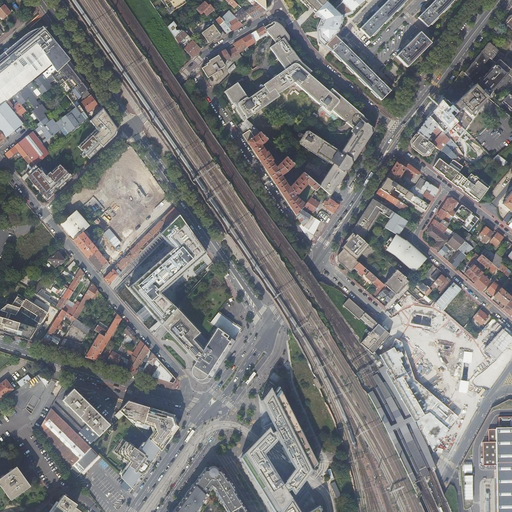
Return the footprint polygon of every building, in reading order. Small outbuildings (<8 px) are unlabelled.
[(184,0),(162,0),(172,13),(187,3),(184,0)] [(246,0),(252,5),(252,7),(245,11),(248,15),(252,18),(266,10),(252,0),(246,0)] [(252,0),(266,10),(264,0),(252,0)] [(299,0),(300,0),(305,6),(306,5),(309,8),(310,8),(311,7),(313,9),(316,12),(324,3),(327,1),(326,0),(299,0)] [(332,51),(341,42),(338,38),(335,36),(340,25),(341,16),(345,15),(350,13),(363,0),(341,0),(342,1),(335,9),(327,1),(316,12),(323,18),(319,28),(319,34),(320,40),(328,47),(332,51)] [(369,39),(406,0),(388,0),(379,9),(377,7),(375,10),(377,11),(367,21),(365,20),(363,22),(365,24),(360,29),(369,39)] [(427,27),(453,0),(434,0),(435,1),(425,11),(423,9),(421,11),(422,13),(418,18),(427,27)] [(196,10),(200,14),(203,11),(206,16),(213,9),(210,5),(211,4),(209,3),(207,5),(204,2),(196,10)] [(4,5),(0,7),(0,15),(1,16),(0,16),(0,17),(2,20),(7,15),(12,11),(9,6),(6,8),(4,5)] [(240,23),(248,15),(245,11),(241,8),(236,12),(232,9),(229,11),(240,23)] [(229,11),(221,18),(231,31),(242,25),(240,23),(229,11)] [(212,17),(209,19),(213,25),(220,35),(222,37),(225,35),(212,17)] [(221,18),(219,17),(216,20),(227,34),(231,31),(221,18)] [(271,23),(264,28),(269,35),(270,36),(271,37),(275,43),(269,48),(284,69),(262,85),(264,87),(247,99),(244,94),(236,83),(229,89),(228,87),(225,89),(226,90),(224,92),(230,102),(230,103),(231,104),(232,104),(233,104),(235,107),(235,108),(235,109),(235,110),(236,112),(241,118),(243,122),(246,119),(279,96),(277,94),(294,83),(327,111),(328,112),(329,112),(330,111),(331,110),(353,128),(352,129),(352,130),(351,130),(363,117),(363,116),(357,111),(331,88),(328,92),(308,74),(311,71),(299,61),(286,43),(287,42),(287,40),(288,38),(287,36),(287,34),(286,33),(285,30),(283,27),(280,25),(278,24),(274,22),(273,22),(273,23),(272,24),(271,23)] [(220,35),(213,25),(197,36),(204,46),(208,43),(220,35)] [(263,26),(255,31),(260,39),(262,42),(263,40),(262,38),(267,34),(268,36),(269,35),(264,28),(263,26)] [(47,58),(52,65),(57,72),(69,61),(70,60),(70,59),(65,53),(60,46),(58,44),(51,36),(46,30),(48,27),(46,27),(39,28),(32,31),(29,33),(39,46),(47,58)] [(183,30),(175,38),(178,43),(187,35),(183,30)] [(255,31),(242,39),(247,47),(260,39),(255,31)] [(0,106),(7,101),(8,100),(13,96),(26,85),(46,70),(52,65),(47,58),(39,46),(29,33),(26,35),(8,49),(4,52),(0,55),(0,106)] [(406,67),(430,42),(420,33),(396,57),(406,67)] [(234,44),(235,47),(239,53),(245,49),(247,52),(249,50),(247,47),(242,39),(234,44)] [(190,57),(191,58),(201,49),(193,41),(184,49),(191,56),(190,57)] [(348,45),(346,47),(341,42),(332,51),(381,101),(391,91),(386,86),(388,84),(385,82),(383,84),(373,74),(375,72),(373,69),(371,71),(361,62),(363,60),(361,57),(359,59),(349,49),(351,47),(348,45)] [(489,57),(489,58),(495,63),(506,73),(511,66),(511,62),(506,57),(505,56),(504,56),(490,43),(488,43),(481,51),(489,57)] [(230,55),(232,58),(233,57),(234,58),(236,57),(237,59),(241,57),(239,53),(235,47),(227,52),(229,56),(230,55)] [(223,62),(230,58),(229,56),(227,52),(225,49),(217,54),(218,55),(223,62)] [(472,63),(479,69),(482,65),(483,66),(485,63),(484,62),(489,57),(481,51),(472,63)] [(225,66),(223,62),(218,55),(210,60),(210,62),(207,63),(207,64),(202,67),(208,77),(217,72),(216,71),(225,66)] [(13,96),(19,103),(21,105),(27,100),(34,109),(31,111),(37,118),(43,113),(46,110),(41,103),(39,105),(36,101),(34,99),(51,86),(49,83),(54,79),(75,107),(55,122),(52,118),(49,121),(46,117),(40,122),(37,124),(39,127),(35,130),(32,132),(42,144),(60,130),(66,138),(88,119),(82,109),(76,101),(82,96),(87,90),(90,88),(86,83),(79,74),(69,61),(57,72),(52,65),(46,70),(47,71),(35,80),(36,82),(34,84),(32,82),(27,86),(26,85),(13,96)] [(472,63),(464,73),(471,81),(480,69),(479,69),(472,63)] [(486,75),(498,86),(508,74),(506,73),(495,63),(488,71),(483,66),(482,65),(479,69),(480,69),(486,74),(486,75)] [(230,74),(236,68),(234,64),(227,70),(230,74)] [(488,98),(498,86),(486,75),(478,85),(477,84),(476,86),(480,90),(488,98)] [(454,81),(443,97),(457,112),(452,117),(455,120),(458,123),(465,130),(479,110),(477,108),(488,98),(480,90),(471,99),(468,94),(462,88),(462,87),(461,87),(454,81)] [(93,99),(87,90),(82,96),(85,100),(82,102),(85,107),(94,101),(93,99)] [(509,94),(508,94),(502,102),(504,106),(505,105),(507,109),(509,108),(511,112),(511,111),(511,96),(510,95),(509,94)] [(443,97),(438,103),(452,117),(457,112),(443,97)] [(7,101),(6,102),(12,110),(18,117),(26,111),(21,105),(19,103),(15,106),(16,107),(14,109),(12,106),(13,105),(8,100),(7,101)] [(97,105),(94,101),(85,107),(88,112),(93,108),(95,111),(99,108),(98,106),(97,105)] [(12,110),(6,102),(0,106),(0,131),(5,138),(23,123),(19,119),(18,117),(12,110)] [(452,117),(438,103),(433,110),(428,117),(442,132),(455,120),(452,117)] [(96,129),(78,146),(91,159),(104,147),(105,148),(118,136),(118,129),(104,108),(90,121),(96,129)] [(43,113),(37,118),(40,122),(46,117),(43,113)] [(363,117),(351,130),(351,131),(352,132),(352,133),(341,152),(308,131),(305,131),(299,141),(299,144),(332,165),(321,181),(318,185),(319,187),(330,196),(334,189),(345,173),(345,171),(345,170),(345,169),(346,167),(347,167),(348,167),(349,166),(349,165),(348,163),(349,162),(350,162),(351,162),(352,161),(353,160),(371,131),(371,128),(366,124),(369,121),(363,117)] [(435,147),(440,150),(443,153),(452,160),(453,160),(456,158),(457,157),(455,155),(451,151),(456,146),(446,135),(445,135),(442,132),(428,117),(423,124),(417,132),(418,133),(427,140),(435,147)] [(251,132),(255,128),(246,119),(242,124),(251,132)] [(489,155),(493,158),(511,143),(511,138),(496,122),(477,142),(489,155)] [(32,132),(18,144),(27,155),(35,165),(36,165),(40,161),(41,160),(42,159),(49,153),(42,144),(32,132)] [(264,143),(267,139),(260,132),(257,135),(254,137),(253,136),(252,136),(253,138),(247,142),(296,216),(301,209),(303,207),(305,205),(294,196),(296,194),(297,195),(305,185),(304,184),(305,183),(308,183),(309,184),(308,185),(316,191),(319,187),(318,185),(304,174),(303,172),(291,187),(289,188),(281,175),(287,171),(294,164),(286,157),(276,167),(275,167),(271,161),(272,160),(267,152),(266,153),(261,145),(264,143)] [(427,140),(418,133),(414,138),(411,141),(411,143),(412,144),(413,145),(414,147),(422,154),(423,154),(425,155),(429,155),(435,147),(427,140)] [(282,152),(272,143),(270,141),(267,143),(270,145),(269,146),(279,156),(280,154),(282,152)] [(27,155),(18,144),(5,154),(9,158),(13,155),(18,151),(23,158),(27,155)] [(125,151),(118,157),(121,160),(127,153),(125,151)] [(121,160),(124,164),(131,157),(128,153),(121,160)] [(30,169),(35,165),(27,155),(23,158),(26,161),(29,165),(28,166),(30,169)] [(398,160),(396,162),(406,168),(416,174),(418,176),(420,173),(413,168),(402,159),(400,159),(398,160)] [(475,176),(474,177),(470,174),(466,179),(458,172),(462,166),(453,160),(452,160),(448,166),(439,159),(433,167),(446,178),(467,194),(477,202),(488,188),(484,185),(485,184),(475,176)] [(146,162),(130,171),(152,207),(167,198),(146,162)] [(391,170),(386,178),(395,184),(405,169),(408,171),(405,175),(412,179),(416,174),(406,168),(396,162),(391,170)] [(41,170),(36,165),(35,165),(30,169),(26,173),(27,175),(36,185),(41,191),(43,192),(44,194),(49,199),(55,194),(61,188),(60,188),(67,182),(67,183),(74,176),(65,167),(64,168),(61,164),(58,167),(59,168),(53,173),(51,171),(47,175),(42,170),(41,170)] [(300,175),(302,172),(296,166),(293,169),(300,175)] [(390,193),(389,195),(400,202),(407,191),(398,185),(395,184),(386,178),(385,180),(379,189),(388,194),(390,191),(391,191),(393,188),(395,189),(394,190),(399,193),(397,197),(392,193),(390,193)] [(398,185),(407,191),(416,197),(422,188),(426,182),(426,181),(424,180),(422,179),(420,178),(416,186),(413,186),(405,181),(403,184),(400,182),(398,185)] [(434,187),(426,182),(422,188),(425,191),(426,189),(430,191),(431,191),(429,193),(434,196),(436,193),(438,191),(438,190),(438,189),(434,187)] [(422,188),(416,197),(420,200),(423,196),(426,198),(431,201),(434,196),(429,193),(425,191),(422,188)] [(376,193),(386,199),(386,198),(389,194),(388,194),(379,189),(376,193)] [(511,207),(511,190),(511,191),(511,192),(502,204),(510,210),(511,207)] [(407,191),(400,202),(405,205),(407,202),(408,200),(422,209),(424,212),(426,209),(429,205),(420,200),(416,197),(407,191)] [(79,192),(68,202),(77,211),(87,200),(79,192)] [(311,198),(314,194),(312,193),(305,201),(307,202),(311,198)] [(388,205),(386,208),(394,213),(399,216),(401,213),(396,210),(396,209),(394,207),(395,205),(409,214),(412,209),(405,205),(400,202),(389,195),(389,194),(386,198),(386,199),(394,204),(393,206),(391,205),(388,205)] [(307,202),(305,205),(303,207),(313,213),(319,204),(311,198),(307,202)] [(448,198),(441,209),(451,216),(452,217),(455,213),(452,210),(453,209),(454,207),(457,204),(458,204),(459,203),(455,200),(452,198),(448,198)] [(333,214),(339,205),(329,199),(327,202),(325,201),(323,203),(325,205),(324,207),(333,214)] [(375,221),(384,227),(394,213),(386,208),(373,199),(372,200),(373,201),(374,202),(371,208),(369,207),(368,206),(352,231),(353,232),(355,234),(363,240),(375,221)] [(455,213),(452,217),(463,223),(471,213),(463,207),(461,205),(456,212),(455,213)] [(118,275),(130,264),(153,240),(159,234),(179,215),(180,214),(174,208),(170,212),(168,214),(166,212),(163,215),(165,217),(113,270),(103,279),(104,280),(108,284),(109,285),(118,276),(118,275)] [(98,218),(100,221),(102,224),(113,215),(108,209),(101,215),(99,217),(98,218)] [(310,215),(301,209),(296,216),(302,225),(300,227),(305,234),(308,229),(303,226),(308,219),(311,221),(312,221),(312,222),(313,221),(315,218),(310,215)] [(451,216),(441,209),(436,216),(439,218),(442,220),(441,221),(440,223),(446,227),(449,224),(448,223),(450,221),(448,220),(451,216)] [(70,235),(73,239),(82,232),(89,226),(85,222),(86,221),(85,220),(88,217),(89,215),(89,212),(86,211),(84,212),(80,215),(79,214),(75,211),(70,215),(62,222),(60,224),(64,229),(63,229),(69,236),(70,235)] [(131,211),(113,230),(126,242),(136,231),(135,230),(143,222),(131,211)] [(394,213),(384,227),(385,228),(396,235),(397,235),(398,236),(407,221),(399,216),(394,213)] [(473,214),(471,213),(463,223),(462,225),(470,231),(479,219),(477,218),(473,214)] [(506,223),(511,215),(509,213),(503,220),(506,223)] [(193,235),(179,215),(159,234),(173,248),(128,288),(162,326),(165,322),(177,309),(160,293),(206,253),(193,235)] [(320,221),(315,218),(313,221),(308,229),(305,234),(311,240),(320,221)] [(308,229),(313,221),(312,222),(312,221),(311,221),(308,219),(303,226),(308,229)] [(427,232),(436,221),(434,219),(430,225),(426,232),(427,232)] [(440,223),(436,221),(432,226),(427,232),(439,241),(434,247),(439,251),(449,240),(442,235),(447,228),(446,227),(440,223)] [(492,233),(489,230),(485,227),(477,237),(481,240),(486,244),(491,239),(490,238),(489,237),(492,233)] [(37,235),(47,248),(55,240),(45,228),(37,235)] [(455,233),(447,228),(442,235),(449,240),(455,233)] [(119,250),(122,248),(106,229),(99,236),(101,239),(95,243),(99,249),(105,244),(115,255),(120,251),(119,250)] [(91,263),(98,272),(107,263),(108,263),(106,260),(108,258),(105,254),(102,256),(82,232),(73,239),(72,240),(77,247),(84,255),(91,263)] [(343,249),(350,256),(356,260),(358,263),(359,263),(363,258),(363,257),(360,255),(369,245),(368,244),(366,243),(363,240),(355,234),(354,234),(352,232),(350,234),(349,235),(349,236),(350,237),(352,239),(348,243),(346,241),(342,247),(341,248),(343,249)] [(439,251),(438,253),(447,261),(456,268),(473,248),(463,239),(455,233),(449,240),(439,251)] [(468,233),(463,239),(473,248),(474,249),(475,247),(476,247),(477,245),(469,238),(471,235),(468,233)] [(490,241),(487,245),(488,247),(492,243),(497,246),(501,241),(503,238),(497,233),(490,241)] [(411,269),(414,272),(426,259),(415,249),(413,247),(405,241),(398,236),(397,235),(396,237),(395,237),(392,239),(390,237),(386,242),(387,243),(385,245),(387,247),(391,251),(391,252),(394,255),(398,258),(402,261),(403,262),(407,266),(411,269)] [(36,243),(13,260),(17,265),(15,267),(18,271),(47,249),(43,244),(39,246),(36,243)] [(385,249),(394,255),(391,252),(391,251),(387,247),(385,249)] [(505,251),(500,247),(497,250),(497,251),(495,254),(500,257),(505,251)] [(484,248),(480,254),(481,255),(489,261),(494,256),(484,248)] [(350,272),(354,268),(358,263),(356,260),(350,256),(343,249),(337,256),(338,257),(339,259),(339,261),(338,262),(350,272)] [(58,253),(49,259),(55,268),(64,261),(58,253)] [(494,256),(489,261),(491,263),(497,268),(498,269),(502,264),(504,261),(500,257),(495,254),(494,256)] [(477,259),(479,257),(478,256),(477,256),(475,255),(469,262),(467,263),(468,263),(467,264),(470,267),(472,264),(476,260),(477,259)] [(489,261),(481,255),(479,257),(477,259),(480,262),(479,263),(481,265),(482,264),(487,268),(491,263),(489,261)] [(477,263),(476,260),(472,264),(470,267),(465,273),(472,280),(475,282),(482,275),(483,273),(480,271),(481,270),(478,268),(474,266),(476,264),(476,263),(477,263)] [(76,265),(74,262),(67,268),(70,271),(76,265)] [(359,263),(358,263),(354,268),(357,271),(358,272),(357,273),(361,277),(363,275),(365,273),(363,271),(365,268),(364,268),(362,266),(359,263)] [(497,268),(491,263),(487,268),(493,273),(497,268)] [(502,264),(498,269),(502,272),(503,273),(505,271),(507,269),(502,264)] [(79,284),(84,275),(80,269),(75,278),(66,272),(65,275),(68,277),(73,280),(79,284)] [(393,273),(384,284),(386,286),(391,291),(395,294),(397,293),(405,285),(408,281),(405,278),(406,277),(397,269),(396,269),(392,273),(393,273)] [(427,282),(432,286),(441,275),(443,273),(439,270),(438,269),(427,282)] [(373,283),(377,278),(367,270),(365,273),(363,275),(369,279),(373,283)] [(429,289),(424,294),(426,296),(434,288),(438,284),(440,286),(437,289),(440,291),(449,281),(450,280),(447,277),(445,279),(443,277),(441,275),(432,286),(429,289)] [(483,276),(482,275),(475,282),(474,284),(481,291),(484,288),(489,282),(483,276)] [(384,289),(386,286),(384,284),(382,283),(377,278),(373,283),(377,286),(378,287),(377,288),(382,291),(384,289)] [(509,278),(501,287),(503,289),(511,279),(509,278)] [(32,289),(32,291),(37,294),(42,289),(45,286),(47,283),(42,279),(37,284),(32,289)] [(497,281),(496,279),(493,282),(486,291),(489,294),(493,296),(500,288),(496,285),(497,283),(496,282),(497,281)] [(73,293),(79,284),(73,280),(71,284),(69,287),(65,285),(64,287),(65,287),(73,293)] [(419,281),(415,286),(424,294),(429,289),(419,281)] [(76,319),(77,318),(84,306),(83,305),(86,300),(88,301),(90,298),(94,300),(96,296),(99,292),(92,284),(80,303),(78,306),(78,307),(72,317),(75,319),(76,319)] [(62,298),(68,301),(69,300),(73,293),(65,287),(64,289),(65,289),(60,296),(62,298)] [(493,296),(490,299),(492,300),(494,298),(497,300),(501,303),(498,306),(502,309),(509,301),(511,299),(511,298),(500,288),(493,296)] [(42,289),(37,294),(62,310),(62,311),(66,305),(68,301),(62,298),(58,304),(50,299),(51,297),(45,293),(46,292),(42,289)] [(388,302),(395,294),(391,291),(389,293),(384,289),(382,291),(379,294),(383,298),(388,302)] [(0,302),(7,305),(11,306),(18,296),(19,294),(18,294),(11,305),(0,301),(0,302)] [(0,332),(4,333),(24,339),(29,341),(37,329),(9,320),(11,314),(16,316),(19,311),(40,325),(48,313),(34,304),(26,299),(19,294),(18,296),(11,306),(7,305),(0,310),(0,311),(7,313),(5,319),(0,317),(0,332)] [(471,300),(464,294),(458,301),(470,311),(473,308),(476,305),(471,300)] [(348,298),(342,305),(359,320),(360,318),(373,329),(360,344),(368,350),(371,346),(374,351),(389,334),(381,327),(378,324),(368,316),(365,313),(348,298)] [(68,301),(66,305),(73,309),(75,305),(69,300),(68,301)] [(511,303),(511,302),(509,301),(502,309),(506,312),(510,316),(511,313),(511,303)] [(62,311),(72,317),(78,307),(78,306),(76,304),(76,305),(75,305),(73,309),(66,305),(62,311)] [(447,306),(443,310),(463,328),(467,324),(466,323),(449,308),(447,306)] [(233,340),(217,328),(208,342),(177,309),(165,322),(162,326),(167,331),(195,362),(194,365),(192,368),(192,369),(191,370),(191,371),(191,372),(191,374),(192,376),(193,378),(195,379),(196,380),(197,380),(199,380),(200,380),(202,380),(203,380),(204,379),(205,378),(206,377),(207,376),(212,378),(213,376),(222,362),(235,342),(233,340)] [(68,317),(74,321),(75,319),(72,317),(62,311),(62,310),(57,318),(62,321),(66,315),(68,316),(68,317)] [(483,313),(479,310),(473,317),(481,324),(488,317),(483,313)] [(106,327),(108,329),(117,315),(116,313),(114,311),(107,324),(108,324),(106,327)] [(218,313),(210,323),(217,328),(233,340),(236,335),(240,330),(239,328),(236,326),(235,326),(218,313)] [(107,331),(104,337),(91,359),(95,361),(96,361),(121,319),(120,318),(117,315),(108,329),(107,331)] [(59,325),(62,321),(57,318),(52,326),(57,329),(59,330),(61,331),(62,329),(61,326),(59,325)] [(494,318),(478,337),(487,345),(498,333),(495,331),(498,328),(501,324),(494,318)] [(89,331),(91,328),(89,328),(81,322),(79,321),(76,319),(75,319),(74,321),(72,325),(87,335),(89,331)] [(97,325),(94,331),(99,334),(104,337),(107,331),(97,325)] [(51,337),(57,329),(52,326),(46,335),(51,337)] [(135,334),(127,326),(121,337),(124,339),(122,343),(123,343),(118,351),(114,349),(105,363),(106,364),(116,367),(121,358),(125,352),(128,346),(131,341),(125,337),(127,334),(132,340),(135,334)] [(104,337),(99,334),(85,358),(88,358),(91,359),(104,337)] [(40,344),(46,346),(47,344),(49,345),(51,341),(57,345),(59,342),(53,338),(51,337),(46,335),(40,344)] [(60,345),(78,350),(82,344),(64,339),(61,344),(60,345)] [(140,340),(140,339),(138,341),(140,343),(132,356),(137,359),(145,345),(142,343),(140,340)] [(137,359),(130,371),(135,372),(146,355),(149,350),(147,347),(145,345),(137,359)] [(155,357),(151,352),(148,356),(150,358),(147,362),(149,363),(147,367),(142,375),(173,384),(176,380),(155,357)] [(146,355),(135,372),(142,375),(147,367),(149,363),(147,362),(150,358),(148,356),(146,355)] [(121,358),(116,367),(130,371),(137,359),(132,356),(128,362),(121,358)] [(17,383),(20,387),(31,380),(27,376),(17,383)] [(0,399),(13,389),(7,381),(4,381),(0,384),(0,399)] [(269,505),(273,511),(279,511),(280,511),(279,511),(320,511),(318,505),(306,511),(300,511),(291,497),(299,486),(301,482),(303,480),(304,479),(305,478),(307,475),(308,474),(310,471),(311,470),(312,468),(316,462),(314,458),(291,412),(289,408),(287,405),(278,387),(273,394),(270,390),(261,403),(271,422),(269,424),(265,425),(261,427),(266,430),(262,434),(258,438),(256,441),(251,446),(249,448),(243,454),(240,458),(257,486),(269,505)] [(80,428),(54,403),(51,409),(88,446),(109,425),(101,417),(80,396),(74,389),(67,396),(66,395),(65,397),(65,398),(63,400),(87,425),(82,430),(80,428)] [(128,401),(119,411),(120,411),(123,415),(139,430),(148,439),(155,445),(161,451),(165,445),(169,439),(172,435),(178,427),(175,425),(174,422),(173,418),(174,415),(162,412),(134,403),(128,401)] [(88,446),(51,409),(40,428),(69,469),(71,471),(76,477),(98,455),(91,448),(88,446)] [(115,416),(119,420),(123,415),(120,411),(115,416)] [(511,511),(511,416),(500,416),(500,427),(496,427),(497,511),(511,511)] [(485,467),(483,468),(483,478),(493,478),(493,467),(497,467),(496,430),(484,431),(485,460),(485,467)] [(121,477),(120,477),(124,481),(132,488),(133,489),(136,485),(142,477),(140,476),(142,474),(143,473),(145,472),(147,469),(149,466),(150,463),(151,461),(152,462),(157,456),(161,451),(155,445),(148,439),(142,448),(141,448),(138,451),(137,450),(132,446),(127,443),(122,439),(115,450),(115,453),(120,457),(130,463),(124,471),(124,472),(121,477)] [(145,440),(137,450),(138,451),(141,448),(142,448),(148,439),(145,440)] [(120,474),(121,477),(124,472),(124,471),(130,463),(120,457),(121,460),(126,463),(126,465),(120,474)] [(465,461),(465,474),(473,474),(473,461),(465,461)] [(0,485),(11,500),(30,486),(23,476),(16,466),(0,477),(0,485)] [(219,508),(220,509),(218,511),(247,511),(229,483),(220,468),(212,467),(206,467),(200,475),(194,484),(216,506),(217,505),(219,508)] [(76,477),(71,471),(67,474),(73,481),(76,478),(76,477)] [(132,488),(124,481),(120,485),(128,492),(132,488)] [(214,511),(216,506),(194,484),(178,505),(173,511),(214,511)] [(71,511),(75,507),(77,505),(64,496),(58,504),(52,511),(71,511)]
